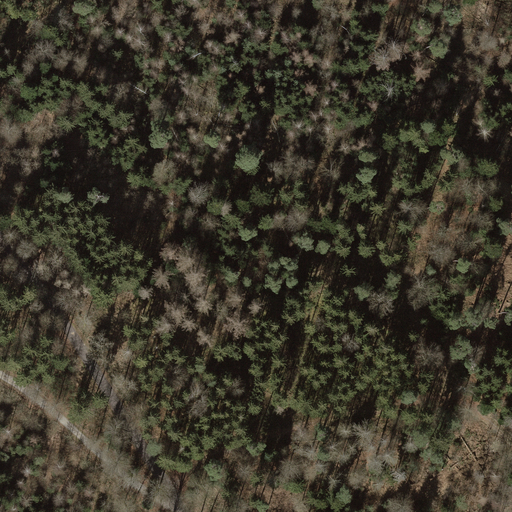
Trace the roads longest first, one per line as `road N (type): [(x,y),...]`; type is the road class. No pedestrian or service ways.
road 1 (unclassified): [(180,511),(98,369),(0,235)]
road 2 (track): [(164,483),(230,450),(336,414),(427,395),(472,403)]
road 3 (track): [(309,273),(511,435)]
road 4 (track): [(0,377),(48,404),(152,495),(178,508)]
